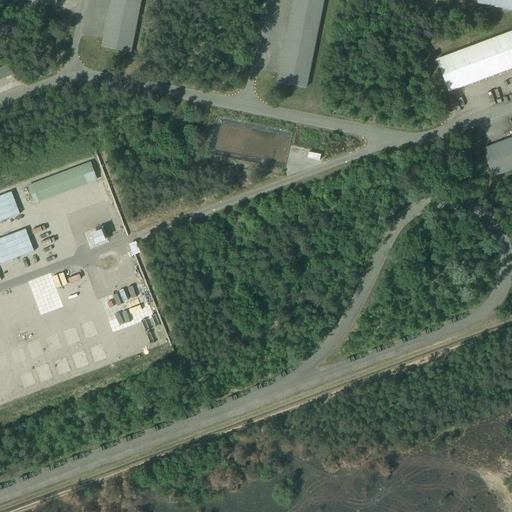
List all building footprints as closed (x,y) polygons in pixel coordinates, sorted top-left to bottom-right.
[(111,0),(102,47),(131,53),(141,0),(111,0)] [(294,0),(278,82),(306,88),(323,0),(294,0)] [(511,0),(477,0),(477,3),(511,10),(511,0)] [(511,32),(437,60),(449,91),(511,67),(511,32)] [(10,65),(0,68),(0,79),(13,75),(10,65)] [(511,138),(483,149),(493,177),(511,169),(511,138)] [(309,152),(308,158),(320,161),(321,155),(309,152)] [(97,180),(90,161),(27,185),(34,203),(97,180)] [(89,232),(93,245),(105,240),(100,228),(89,232)] [(140,252),(135,241),(128,244),(133,255),(140,252)]
